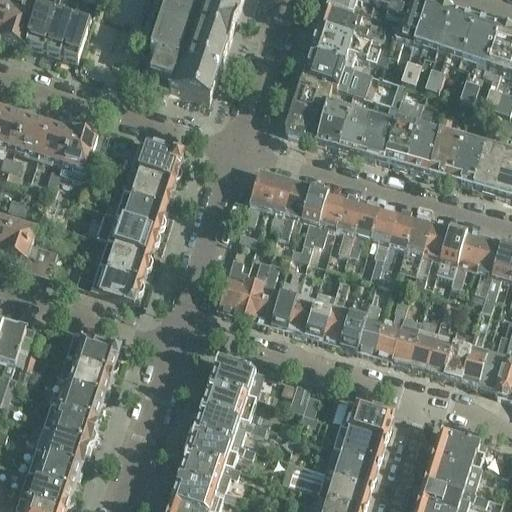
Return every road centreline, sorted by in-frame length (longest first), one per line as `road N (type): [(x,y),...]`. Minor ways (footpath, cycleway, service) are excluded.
road 1 (residential): [(243,141),(511,222)]
road 2 (residential): [(421,410),(174,336)]
road 3 (residential): [(243,141),(0,68)]
road 4 (residential): [(174,336),(243,141)]
road 5 (residential): [(170,348),(0,293)]
road 6 (residential): [(115,511),(170,348)]
road 7 (residential): [(243,141),(286,0)]
